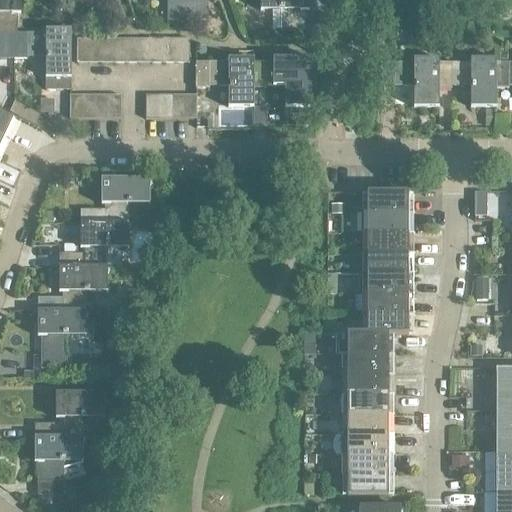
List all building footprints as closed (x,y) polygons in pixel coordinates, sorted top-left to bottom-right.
[(17,35),(16,0),(0,0),(0,61),(14,61),(14,35),(17,35)] [(193,0),(170,0),(171,2),(168,2),(168,22),(209,22),(209,2),(193,2),(193,0)] [(306,0),(260,0),(261,10),(280,10),(279,11),(283,11),(283,32),(306,32),(306,0)] [(71,81),(71,34),(17,35),(14,35),(14,61),(28,61),(28,58),(48,58),(48,63),(49,63),(49,81),(47,81),(47,93),(71,93),(71,81)] [(90,65),(90,41),(78,41),(78,65),(90,65)] [(103,65),(102,41),(90,41),(90,65),(103,65)] [(115,65),(115,41),(102,41),(103,65),(115,65)] [(127,65),(127,41),(115,41),(115,65),(127,65)] [(140,65),(140,41),(127,41),(127,65),(140,65)] [(152,65),(152,41),(140,41),(140,65),(152,65)] [(165,65),(165,41),(152,41),(152,65),(165,65)] [(177,65),(177,41),(165,41),(165,65),(177,65)] [(190,41),(177,41),(177,65),(190,65),(190,41)] [(254,64),(196,65),(196,91),(196,97),(196,99),(231,99),(231,110),(254,109),(254,91),(254,64)] [(311,64),(254,64),(254,91),(267,90),(267,88),(287,88),(287,91),(288,91),(288,110),(311,110),(311,64)] [(496,110),(496,91),(496,64),(439,65),(439,91),(453,91),(453,88),(473,88),(473,92),(474,92),(474,110),(496,110)] [(511,64),(496,64),(496,91),(510,91),(510,88),(511,87),(511,64)] [(439,91),(439,65),(382,65),(382,91),(395,91),(395,88),(415,88),(415,92),(416,92),(416,110),(439,110),(439,91)] [(84,122),(84,97),(71,98),(71,122),(84,122)] [(96,122),(96,97),(84,97),(84,122),(96,122)] [(109,122),(109,97),(96,97),(96,122),(109,122)] [(121,97),(109,97),(109,122),(121,122),(121,97)] [(159,97),(146,97),(146,122),(159,122),(159,97)] [(172,97),(159,97),(159,122),(172,122),(172,97)] [(184,97),(172,97),(172,122),(184,122),(184,97)] [(196,97),(184,97),(184,122),(196,122),(197,122),(196,99),(196,97)] [(54,101),(41,101),(41,115),(54,115),(54,101)] [(269,126),(269,107),(255,106),(255,125),(269,126)] [(495,111),(486,111),(486,128),(495,128),(495,111)] [(0,115),(0,137),(6,140),(14,122),(0,115)] [(82,225),(85,225),(129,225),(129,205),(132,205),(132,204),(150,203),(150,181),(106,181),(106,211),(82,211),(82,225)] [(409,195),(368,195),(368,215),(409,215),(409,195)] [(332,206),(332,215),(345,215),(345,206),(332,206)] [(487,206),(475,206),(475,218),(487,217),(487,206)] [(46,213),(46,224),(54,224),(55,214),(46,213)] [(368,215),(363,215),(363,235),(368,235),(409,235),(409,215),(368,215)] [(130,225),(129,225),(85,225),(85,255),(61,255),(61,270),(63,269),(107,269),(107,249),(111,249),(111,247),(130,247),(130,225)] [(409,235),(368,235),(368,256),(409,256),(409,235)] [(64,246),(64,254),(75,254),(75,246),(64,246)] [(409,256),(368,256),(368,276),(409,276),(409,256)] [(108,269),(107,269),(63,269),(63,299),(39,299),(39,313),(42,313),(87,313),(86,313),(86,293),(90,293),(90,291),(108,291),(108,269)] [(409,276),(368,276),(368,296),(409,296),(409,276)] [(327,285),(327,295),(337,295),(337,285),(327,285)] [(409,296),(368,296),(368,316),(409,316),(409,296)] [(87,335),(87,313),(42,313),(42,371),(67,371),(67,357),(65,357),(65,337),(69,337),(69,335),(87,335)] [(409,316),(368,316),(369,336),(369,337),(389,336),(389,337),(409,337),(409,316)] [(348,336),(338,336),(338,357),(343,357),(348,357),(389,357),(389,337),(389,336),(369,337),(369,336),(348,336)] [(315,346),(305,346),(305,357),(315,356),(315,346)] [(482,347),(470,347),(471,359),(482,359),(482,347)] [(348,357),(343,357),(343,377),(348,377),(389,377),(389,357),(348,357)] [(311,365),(305,365),(305,376),(316,376),(316,369),(311,365)] [(511,413),(511,372),(497,372),(497,413),(511,413)] [(389,377),(348,377),(348,397),(389,397),(389,377)] [(34,440),(38,440),(82,440),(82,419),(86,419),(86,418),(104,418),(104,394),(59,395),(59,425),(34,426),(34,440)] [(306,396),(305,405),(314,405),(314,396),(306,396)] [(389,397),(348,397),(348,418),(389,417),(389,397)] [(511,454),(511,413),(497,413),(497,454),(511,454)] [(389,417),(348,418),(348,438),(389,438),(389,417)] [(389,438),(348,438),(348,458),(389,458),(389,438)] [(83,440),(82,440),(38,440),(38,497),(65,497),(64,484),(61,484),(61,464),(65,464),(65,462),(83,462),(83,440)] [(511,495),(511,454),(497,454),(497,495),(511,495)] [(308,456),(308,465),(317,465),(317,457),(308,456)] [(389,458),(348,458),(348,478),(389,478),(389,458)] [(452,458),(452,473),(469,473),(469,458),(452,458)] [(389,478),(348,478),(348,498),(389,498),(389,478)] [(304,485),(304,497),(314,497),(314,486),(304,485)] [(511,511),(511,495),(497,495),(497,511),(511,511)]
